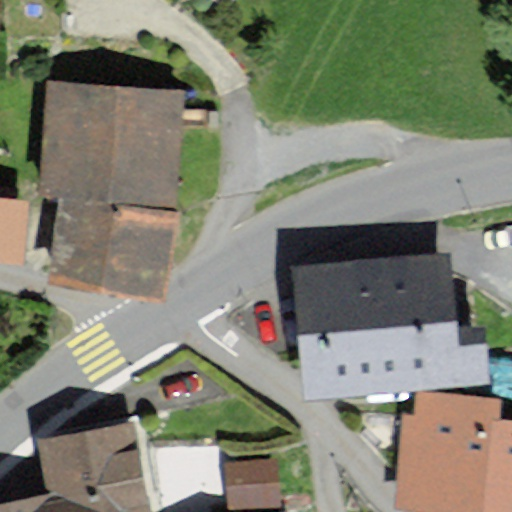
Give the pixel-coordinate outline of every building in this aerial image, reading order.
[(191,95),(56,83),(46,196),(71,198),(63,286),(174,295),(191,95)] [(37,199),(0,196),(0,257),(33,259),(37,199)] [(451,254),(301,270),(315,398),(497,379),(492,328),(459,331),(451,254)] [(495,405),(421,401),(420,418),(405,417),(401,503),(511,508),(511,429),(494,428),(495,405)] [(149,511),(131,423),(43,441),(53,490),(0,501),(0,511),(149,511)] [(280,464),(230,468),(233,498),(282,494),(280,464)]
